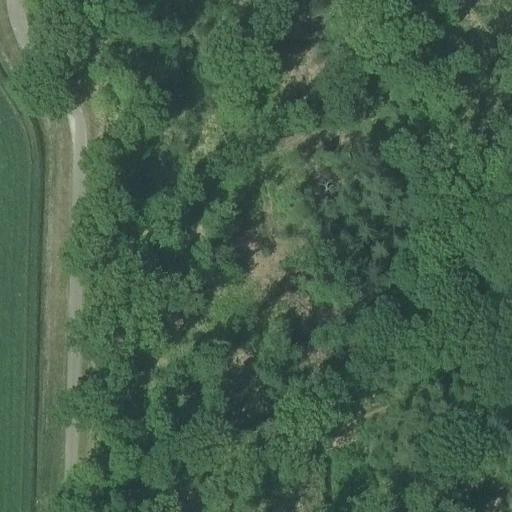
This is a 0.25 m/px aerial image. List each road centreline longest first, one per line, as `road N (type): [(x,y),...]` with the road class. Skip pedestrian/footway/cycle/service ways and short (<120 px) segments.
road 1 (unclassified): [(57,511),(61,149),(44,78),(24,51),(7,0)]
road 2 (track): [(511,329),(429,352),(225,432),(71,511)]
